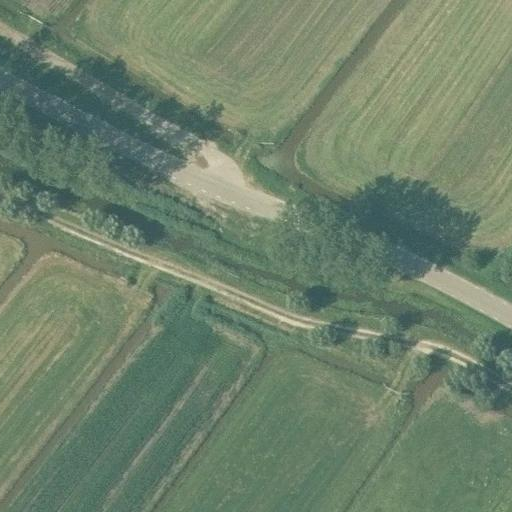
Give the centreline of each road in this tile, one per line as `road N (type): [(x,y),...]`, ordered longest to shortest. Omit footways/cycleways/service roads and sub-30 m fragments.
road 1 (unclassified): [(511,317),(425,268),(244,198),(0,80)]
road 2 (track): [(0,199),(313,326),(448,350),(511,388)]
